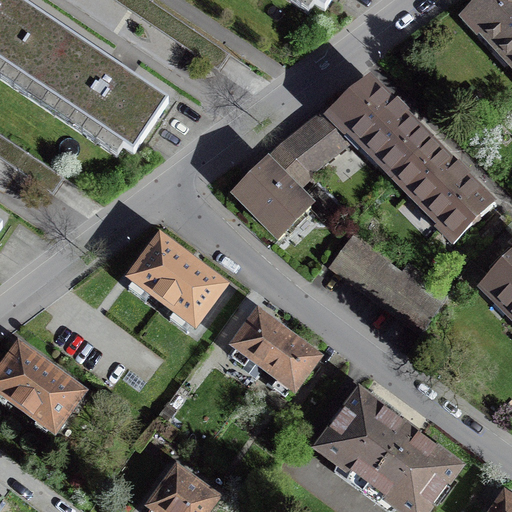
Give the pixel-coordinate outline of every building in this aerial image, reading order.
[(0,0),(0,67),(34,90),(70,37),(13,0),(0,0)] [(231,52),(153,0),(114,0),(219,70),(224,62),(231,52)] [(306,0),(326,13),(334,0),(306,0)] [(511,74),(511,0),(483,0),(461,21),(511,74)] [(119,70),(70,37),(34,90),(131,155),(151,126),(167,102),(119,70)] [(431,144),(369,83),(331,116),(356,139),(381,164),(380,165),(395,180),(431,144)] [(331,116),(328,114),(284,148),(313,176),(346,147),(356,139),(331,116)] [(64,177),(0,135),(0,160),(52,195),(58,186),(64,177)] [(437,229),(453,245),(492,207),(431,144),(395,180),(410,195),(411,194),(441,225),(437,229)] [(313,176),(284,148),(267,165),(295,194),(313,176)] [(295,194),(267,165),(235,197),(278,241),(311,209),(310,207),(309,208),(295,194)] [(332,269),(358,288),(379,259),(353,240),(332,269)] [(224,289),(160,242),(132,281),(195,328),(224,289)] [(511,257),(482,287),(496,302),(500,298),(511,309),(509,311),(511,313),(511,257)] [(358,288),(420,334),(447,297),(436,289),(430,297),(379,259),(358,288)] [(288,337),(258,315),(234,348),(238,350),(232,358),(244,367),(250,359),(264,370),(288,337)] [(288,337),(264,370),(274,377),(267,386),(273,390),(274,389),(285,397),(291,389),(294,392),(318,359),(288,337)] [(83,396),(19,349),(0,375),(0,395),(54,435),(83,396)] [(403,427),(360,395),(320,450),(404,511),(426,511),(459,468),(415,437),(418,434),(405,424),(403,427)] [(191,482),(177,472),(151,508),(156,511),(207,511),(216,500),(202,490),(203,489),(192,481),(191,482)] [(511,511),(511,502),(505,498),(495,511),(511,511)]
